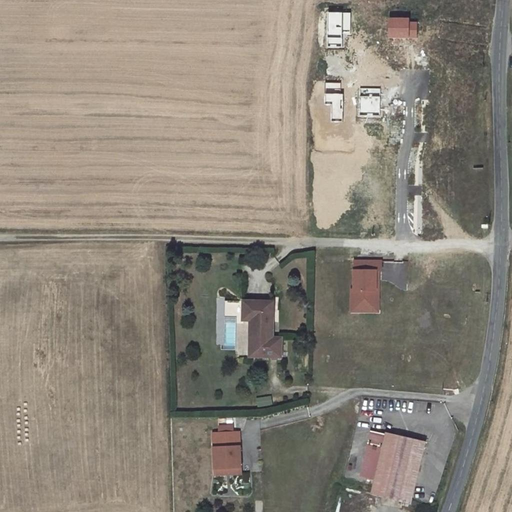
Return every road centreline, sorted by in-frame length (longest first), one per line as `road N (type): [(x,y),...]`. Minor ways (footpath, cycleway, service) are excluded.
road 1 (track): [(0,240),(282,243)]
road 2 (tertiary): [(448,511),(495,324),(501,243)]
road 3 (tertiary): [(501,243),(502,0)]
road 4 (residential): [(401,243),(414,83)]
